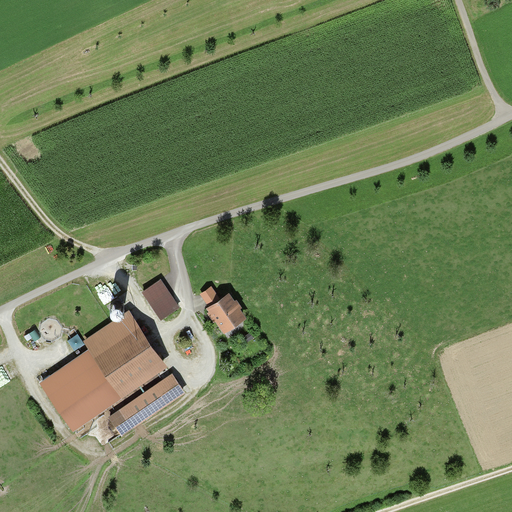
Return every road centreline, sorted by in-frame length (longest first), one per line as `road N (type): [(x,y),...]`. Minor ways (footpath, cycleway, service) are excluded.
road 1 (unclassified): [(0,308),(171,232),(388,165),(505,116)]
road 2 (track): [(18,351),(62,431),(98,453),(108,454),(183,402),(206,373)]
road 3 (track): [(171,232),(211,362),(206,373),(185,372),(161,338),(186,318)]
road 4 (track): [(0,163),(46,222),(109,256)]
road 5 (track): [(384,511),(511,469)]
road 6 (unclassified): [(505,116),(480,72),(457,0)]
